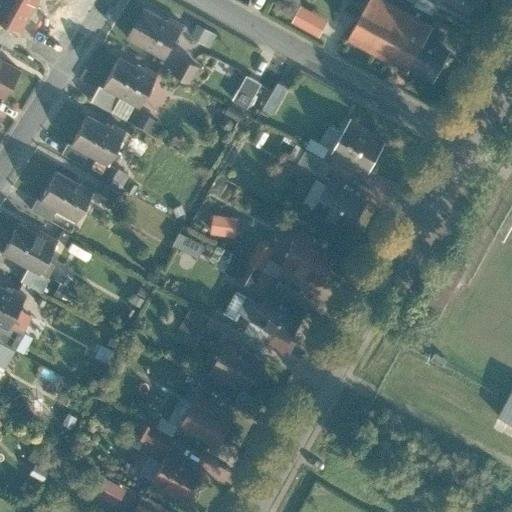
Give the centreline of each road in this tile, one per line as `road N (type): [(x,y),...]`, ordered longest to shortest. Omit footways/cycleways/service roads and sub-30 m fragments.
road 1 (residential): [(464,139),(255,511)]
road 2 (residential): [(207,0),(464,139)]
road 3 (residential): [(0,171),(109,0)]
